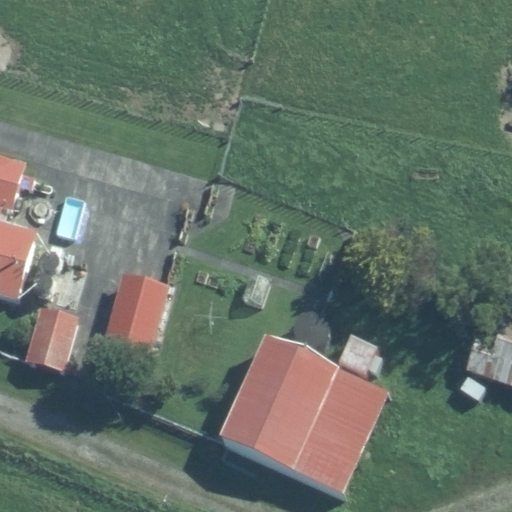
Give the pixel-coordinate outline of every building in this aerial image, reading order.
[(0,305),(15,309),(36,241),(7,234),(25,166),(0,159),(0,305)] [(166,292),(116,280),(99,347),(150,359),(166,292)] [(511,312),(489,304),(463,372),(511,390),(511,312)] [(79,323),(39,313),(26,368),(66,377),(79,323)] [(344,501),(389,402),(259,342),(213,441),(344,501)]
